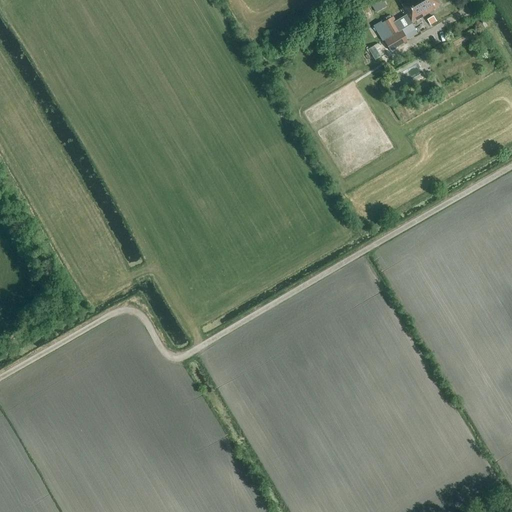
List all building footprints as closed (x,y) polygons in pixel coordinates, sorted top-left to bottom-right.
[(368,0),(375,13),(386,6),(381,0),(368,0)] [(380,22),(373,26),(382,41),(401,30),(411,24),(435,10),(434,8),(439,5),(436,0),(401,0),(399,2),(403,8),(402,9),(406,15),(400,19),(396,21),(393,17),(381,23),(380,22)] [(430,25),(436,22),(433,17),(427,21),(430,25)] [(400,30),(384,40),(385,42),(390,51),(407,41),(402,32),(400,30)] [(374,60),(379,57),(373,46),(368,50),(374,60)]
